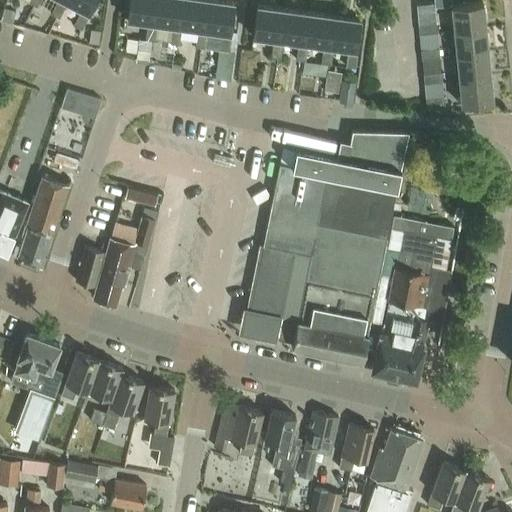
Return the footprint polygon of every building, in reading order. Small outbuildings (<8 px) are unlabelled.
[(57,0),(51,13),(59,17),(67,1),(65,0),(57,0)] [(65,0),(67,1),(81,8),(73,25),(81,29),(90,12),(88,11),(93,0),(65,0)] [(129,0),(127,18),(148,21),(146,39),(154,40),(156,23),(153,22),(155,0),(129,0)] [(155,0),(153,22),(156,23),(172,25),(170,42),(180,43),(182,26),(178,26),(181,0),(155,0)] [(181,0),(178,26),(182,26),(198,28),(196,46),(204,47),(207,29),(204,29),(207,0),(181,0)] [(207,0),(204,29),(207,29),(222,31),(220,49),(230,50),(232,31),(230,31),(233,1),(224,0),(207,0)] [(453,30),(484,27),(482,1),(451,4),(453,30)] [(257,5),(253,35),(273,38),(271,55),(280,56),(282,39),(279,39),(282,8),(257,5)] [(4,7),(1,19),(12,22),(15,10),(4,7)] [(279,39),(282,39),(298,41),(296,59),(305,60),(308,43),(304,42),(308,11),(282,8),(279,39)] [(304,42),(308,43),(323,45),(321,62),(330,63),(332,46),(329,46),(333,15),(308,11),(304,42)] [(329,46),(332,46),(348,48),(346,66),(356,67),(358,48),(355,48),(359,18),(333,15),(329,46)] [(418,34),(436,32),(436,23),(418,25),(418,34)] [(456,55),(487,51),(484,27),(453,30),(456,55)] [(90,28),(88,40),(98,42),(100,30),(90,28)] [(127,37),(125,50),(136,52),(138,39),(127,37)] [(421,58),(439,56),(438,48),(420,49),(421,58)] [(222,49),(218,73),(229,75),(233,51),(222,49)] [(458,79),(489,76),(487,51),(456,55),(458,79)] [(423,83),(441,81),(440,72),(422,74),(423,83)] [(461,105),(466,104),(492,102),(489,76),(458,79),(461,105)] [(356,81),(342,79),(338,100),(352,102),(356,81)] [(68,87),(62,107),(95,117),(101,97),(68,87)] [(425,107),(443,105),(442,97),(425,99),(425,107)] [(248,318),(256,334),(363,355),(368,333),(366,332),(408,130),(352,129),(350,140),(346,157),(295,147),(292,165),(279,162),(263,244),(248,318)] [(458,196),(461,177),(441,173),(438,192),(458,196)] [(25,224),(51,232),(52,233),(68,183),(41,174),(25,224)] [(157,194),(127,186),(125,197),(154,205),(157,194)] [(0,249),(6,252),(27,201),(0,190),(0,249)] [(138,227),(134,240),(135,240),(148,244),(155,219),(141,215),(138,227)] [(372,363),(371,368),(415,378),(423,342),(422,341),(428,318),(412,315),(414,304),(423,306),(426,290),(430,291),(432,281),(429,280),(432,265),(446,268),(453,226),(393,215),(385,250),(383,250),(377,280),(390,283),(387,299),(389,299),(387,309),(386,309),(381,332),(380,332),(372,363)] [(97,285),(94,295),(99,296),(115,302),(121,280),(124,281),(134,243),(135,240),(134,240),(138,227),(115,221),(110,237),(97,285)] [(41,266),(51,232),(25,224),(21,236),(23,238),(17,258),(41,266)] [(94,284),(104,250),(87,245),(77,279),(94,284)] [(18,357),(11,377),(28,384),(32,375),(45,380),(49,369),(50,369),(59,344),(26,332),(17,357),(18,357)] [(75,351),(60,395),(72,399),(76,387),(88,391),(99,359),(75,351)] [(99,359),(88,391),(110,399),(111,399),(120,374),(122,367),(99,359)] [(110,399),(108,405),(132,413),(143,381),(120,374),(111,399),(110,399)] [(166,434),(174,390),(149,385),(144,418),(156,420),(154,432),(166,434)] [(29,409),(48,414),(54,391),(34,386),(29,409)] [(252,455),(262,410),(237,404),(236,412),(223,409),(215,446),(225,449),(227,437),(241,440),(239,452),(252,455)] [(94,408),(90,420),(102,424),(106,412),(94,408)] [(271,408),(264,439),(277,442),(272,465),(282,467),(279,481),(283,482),(280,495),(288,496),(299,442),(290,439),(295,414),(271,408)] [(303,456),(314,459),(317,450),(329,452),(338,415),(313,409),(305,447),(303,456)] [(114,428),(118,416),(106,412),(102,424),(114,428)] [(365,460),(373,427),(348,421),(338,466),(351,469),(353,457),(365,460)] [(381,448),(371,475),(377,477),(365,511),(402,511),(411,485),(406,484),(422,436),(392,426),(384,449),(381,448)] [(159,448),(156,463),(169,465),(171,450),(159,448)] [(311,476),(314,459),(303,456),(299,473),(311,476)] [(20,459),(2,457),(0,479),(0,481),(19,483),(20,459)] [(23,459),(22,472),(35,473),(36,460),(23,459)] [(441,459),(426,502),(440,507),(444,495),(453,499),(464,467),(441,459)] [(62,486),(65,463),(50,461),(48,474),(47,484),(62,486)] [(96,467),(67,462),(63,483),(92,488),(96,467)] [(464,467),(453,499),(476,507),(487,475),(464,467)] [(101,475),(99,488),(113,490),(111,501),(142,507),(146,484),(101,475)] [(327,489),(314,486),(308,511),(322,511),(323,508),(327,489)] [(48,511),(49,507),(39,506),(41,489),(29,488),(27,504),(26,504),(25,511),(48,511)] [(337,511),(338,504),(341,492),(327,489),(323,508),(337,511)] [(60,503),(58,511),(86,511),(87,507),(60,503)]
